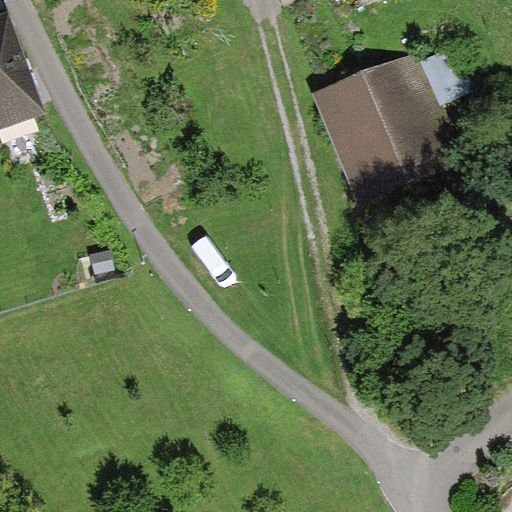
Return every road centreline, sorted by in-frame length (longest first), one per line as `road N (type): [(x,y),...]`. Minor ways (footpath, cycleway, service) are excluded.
road 1 (residential): [(406,495),(364,440),(170,276),(92,170),(8,0)]
road 2 (residential): [(511,402),(406,495)]
